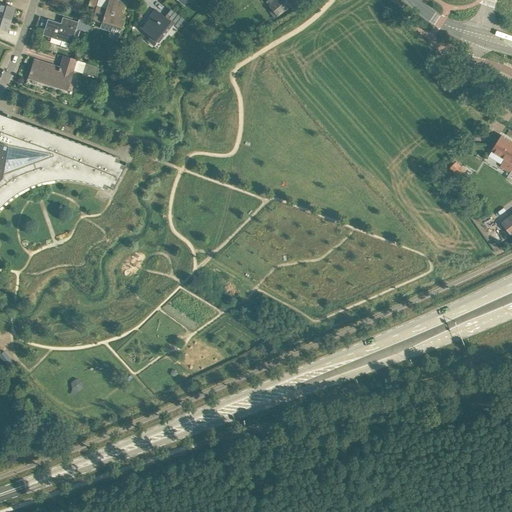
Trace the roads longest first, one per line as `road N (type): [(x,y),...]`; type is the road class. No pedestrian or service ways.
road 1 (primary): [(511,282),(232,409)]
road 2 (primary): [(232,409),(410,354),(511,309)]
road 3 (primary): [(0,495),(232,409)]
